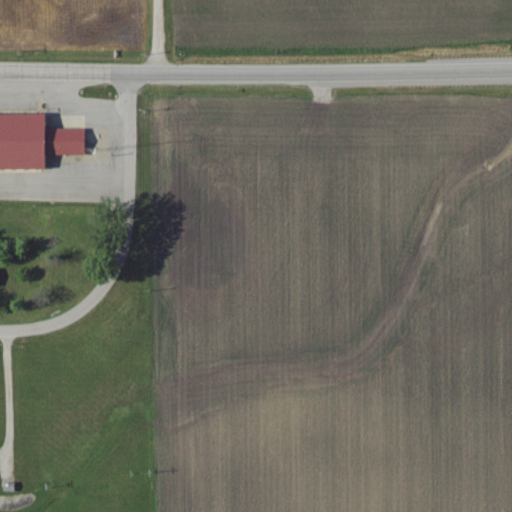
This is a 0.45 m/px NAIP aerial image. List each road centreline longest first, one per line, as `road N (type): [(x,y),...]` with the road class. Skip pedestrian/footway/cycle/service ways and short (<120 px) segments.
road 1 (secondary): [(511,69),(0,72)]
road 2 (residential): [(128,75),(128,204),(116,267),(67,318),(0,333)]
